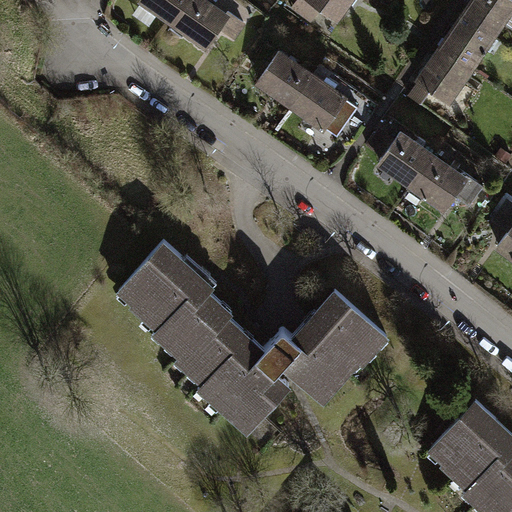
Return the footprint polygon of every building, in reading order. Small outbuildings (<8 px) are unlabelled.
[(232,17),(210,0),(133,0),(202,54),(232,17)] [(299,0),(297,3),(332,28),(351,0),(299,0)] [(511,4),(505,0),(467,0),(409,86),(451,114),(511,24),(511,4)] [(339,91),(283,49),(255,85),(311,127),(339,91)] [(428,153),(396,131),(375,160),(408,183),(428,153)] [(461,176),(428,153),(408,183),(440,206),(461,176)] [(511,218),(494,243),(511,255),(511,218)] [(262,347),(160,243),(111,291),(246,428),(297,378),(322,404),(385,342),(340,297),(295,341),(282,328),(262,347)] [(511,511),(511,455),(457,410),(406,471),(456,511),(511,511)]
